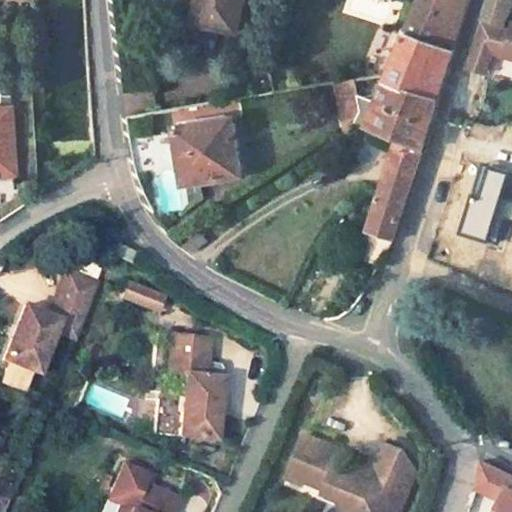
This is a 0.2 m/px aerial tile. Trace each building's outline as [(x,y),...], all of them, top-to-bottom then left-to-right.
[(197,0),(197,3),(203,4),(199,23),(236,30),(242,0),(197,0)] [(419,0),(407,32),(454,51),(471,0),(419,0)] [(511,0),(487,0),(482,17),(504,25),(511,2),(511,0)] [(197,3),(194,22),(199,23),(203,4),(197,3)] [(482,17),(470,54),(487,59),(504,25),(482,17)] [(511,22),(500,54),(511,58),(511,22)] [(407,32),(386,80),(438,99),(454,51),(407,32)] [(359,80),(361,97),(366,98),(373,77),(359,80)] [(336,83),(346,133),(352,129),(356,118),(362,103),(361,97),(359,80),(336,83)] [(386,80),(377,102),(431,122),(438,99),(386,80)] [(154,108),(153,91),(126,93),(127,109),(154,108)] [(375,232),(366,259),(380,265),(393,241),(406,201),(421,155),(431,122),(377,102),(366,98),(361,97),(362,103),(356,118),(397,137),(367,229),(375,232)] [(0,184),(19,184),(16,107),(0,107),(0,184)] [(176,127),(185,184),(242,174),(233,117),(176,127)] [(335,224),(327,239),(338,246),(347,231),(335,224)] [(366,259),(375,232),(367,229),(358,256),(366,259)] [(131,261),(115,250),(108,259),(124,271),(131,261)] [(97,286),(66,274),(60,288),(91,301),(97,286)] [(121,281),(117,301),(158,309),(162,289),(121,281)] [(91,301),(60,288),(48,318),(23,308),(2,363),(37,377),(54,334),(74,343),(91,301)] [(184,376),(177,438),(216,441),(222,379),(207,378),(211,338),(171,335),(168,363),(185,365),(184,376)] [(167,374),(184,376),(185,365),(168,363),(167,374)] [(310,431),(291,473),(308,481),(310,477),(328,486),(327,489),(343,496),(346,511),(345,511),(378,511),(379,511),(380,511),(400,511),(420,468),(406,445),(390,438),(378,466),(370,462),(372,457),(364,454),(359,466),(349,461),(354,451),(310,431)] [(505,494),(497,511),(511,511),(511,474),(482,460),(478,483),(492,488),(494,481),(508,486),(505,494)] [(148,476),(121,464),(110,490),(138,502),(133,511),(131,510),(130,511),(174,511),(179,500),(144,485),(148,476)] [(494,481),(492,488),(505,494),(508,486),(494,481)] [(138,502),(110,490),(106,499),(119,504),(115,511),(130,511),(131,510),(133,511),(138,502)] [(345,511),(346,511),(343,496),(335,511),(345,511)]
